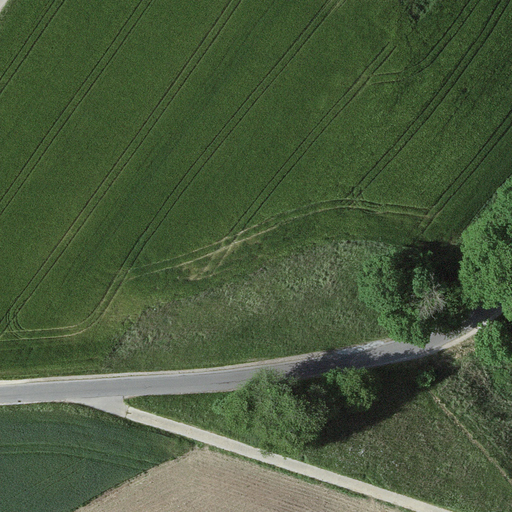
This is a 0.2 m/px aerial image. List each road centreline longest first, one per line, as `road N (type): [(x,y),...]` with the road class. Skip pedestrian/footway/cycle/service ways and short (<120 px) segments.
road 1 (tertiary): [(0,393),(190,383),(350,360),(459,325),(511,284)]
road 2 (track): [(87,389),(130,414),(434,511)]
